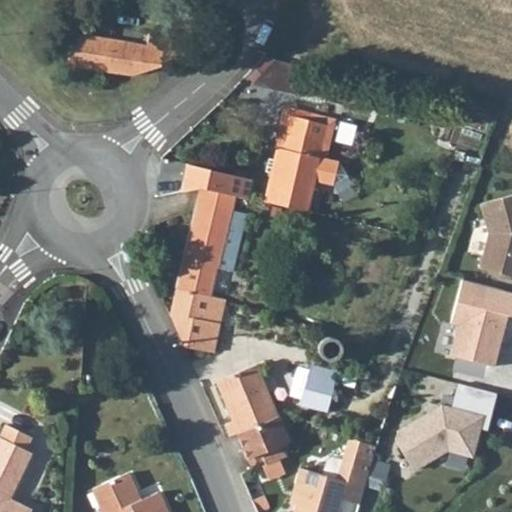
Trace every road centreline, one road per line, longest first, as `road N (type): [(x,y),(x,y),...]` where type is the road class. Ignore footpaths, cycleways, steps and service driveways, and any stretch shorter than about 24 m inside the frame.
road 1 (tertiary): [(107,237),(228,511)]
road 2 (residential): [(115,166),(230,55),(260,0)]
